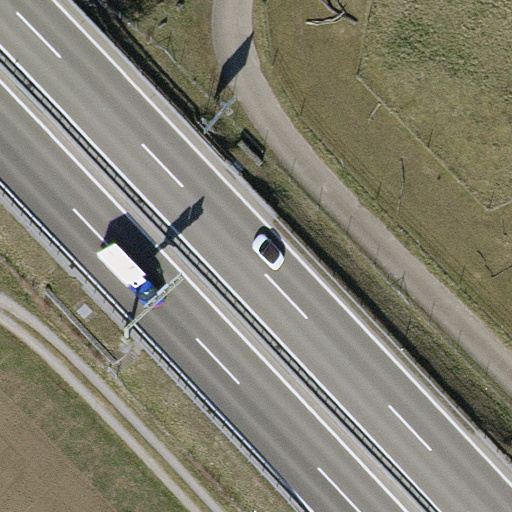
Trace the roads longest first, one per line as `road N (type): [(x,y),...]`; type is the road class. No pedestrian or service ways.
road 1 (trunk): [(496,511),(8,0)]
road 2 (trunk): [(0,127),(365,511)]
road 3 (track): [(240,0),(239,50),(289,147),(511,373)]
road 4 (track): [(209,511),(0,303)]
